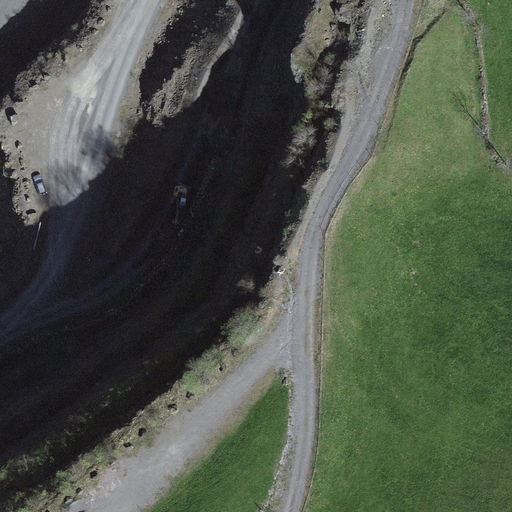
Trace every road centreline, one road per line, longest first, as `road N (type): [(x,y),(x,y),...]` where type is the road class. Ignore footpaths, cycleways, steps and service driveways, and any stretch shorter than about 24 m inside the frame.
road 1 (track): [(277,511),(294,465),(296,301),(308,226),(384,61),(401,0)]
road 2 (track): [(238,0),(64,219),(53,252),(47,356),(0,401)]
road 3 (track): [(296,301),(254,382),(125,511)]
